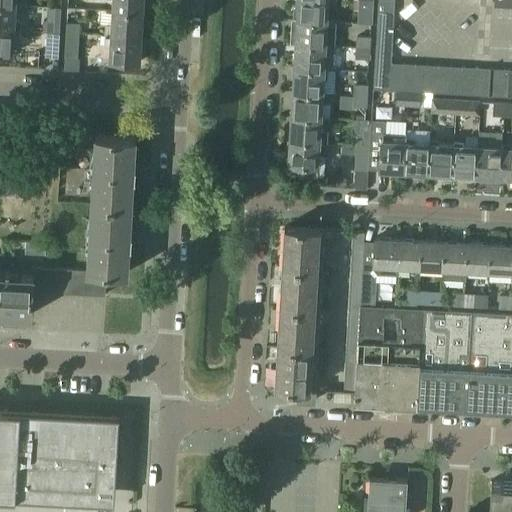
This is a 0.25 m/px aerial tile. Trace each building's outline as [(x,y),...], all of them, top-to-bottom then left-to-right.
[(113,0),(113,10),(143,11),(144,0),(113,0)] [(297,19),(327,21),(328,7),(336,8),(336,0),(297,0),(297,3),(294,7),(293,15),(297,19)] [(372,0),(371,0),(358,0),(358,23),(371,23),(372,0)] [(379,0),(378,13),(394,14),(395,0),(379,0)] [(0,4),(0,28),(20,30),(21,20),(15,20),(16,5),(0,4)] [(107,24),(106,34),(142,36),(143,11),(113,10),(112,24),(107,24)] [(378,13),(377,37),(393,38),(394,14),(378,13)] [(295,43),(331,45),(333,45),(335,21),(327,21),(297,19),(296,27),(292,31),(292,39),(295,43)] [(44,20),(43,31),(47,32),(60,32),(61,21),(44,20)] [(67,22),(66,32),(79,33),(80,22),(67,22)] [(20,30),(0,28),(0,53),(13,54),(14,39),(20,39),(20,30)] [(60,32),(47,32),(45,56),(58,57),(60,32)] [(79,33),(66,32),(64,57),(77,58),(79,33)] [(142,36),(106,34),(106,44),(111,44),(110,59),(140,61),(142,36)] [(357,36),(356,47),(370,48),(370,37),(357,36)] [(377,37),(376,61),(392,62),(393,38),(377,37)] [(295,43),(294,67),(324,69),(324,70),(329,70),(331,45),(295,43)] [(370,48),(356,47),(356,57),(369,58),(370,48)] [(374,88),(391,89),(392,62),(376,61),(374,88)] [(391,89),(407,90),(409,63),(392,62),(391,89)] [(407,90),(423,91),(425,64),(409,63),(407,90)] [(423,91),(439,92),(441,65),(425,64),(423,91)] [(439,92),(456,93),(457,66),(441,65),(439,92)] [(456,93),(472,94),(473,67),(457,66),(456,93)] [(294,67),(292,91),(322,93),(324,70),(324,69),(294,67)] [(472,94),(488,95),(490,68),(473,67),(472,94)] [(488,95),(504,96),(506,69),(490,68),(488,95)] [(354,84),(354,95),(367,96),(368,85),(354,84)] [(397,104),(408,104),(409,91),(398,90),(397,104)] [(292,91),(291,115),(321,117),(322,93),(292,91)] [(409,91),(408,104),(419,105),(420,92),(409,91)] [(367,96),(354,95),(353,106),(366,106),(367,96)] [(456,98),(446,98),(433,97),(433,99),(432,111),(445,111),(456,112),(456,98)] [(479,113),(480,100),(467,99),(456,98),(456,112),(466,112),(479,113)] [(493,114),(504,115),(504,102),(494,101),(493,114)] [(291,115),(289,139),(328,141),(329,117),(321,117),(291,115)] [(359,119),(357,143),(370,144),(372,120),(359,119)] [(369,155),(368,167),(380,168),(390,169),(393,172),(401,172),(404,170),(406,140),(407,128),(407,123),(377,121),(372,120),(370,144),(369,155)] [(478,145),(476,175),(500,176),(502,146),(503,132),(479,131),(478,145)] [(94,178),(92,202),(132,204),(134,177),(135,177),(136,164),(135,164),(136,137),(96,134),(95,158),(91,158),(91,162),(94,162),(94,175),(90,175),(90,178),(94,178)] [(289,139),(288,164),(300,164),(299,176),(318,178),(320,154),(327,154),(328,141),(289,139)] [(404,170),(428,172),(430,142),(406,140),(404,170)] [(428,172),(452,173),(454,143),(430,142),(428,172)] [(356,154),(369,155),(370,144),(357,143),(356,154)] [(476,175),(478,145),(454,143),(452,173),(462,174),(465,177),(473,177),(476,175)] [(500,176),(511,176),(511,146),(502,146),(500,176)] [(90,245),(88,268),(94,268),(107,269),(107,271),(128,272),(130,243),(132,243),(132,230),(131,230),(132,204),(92,202),(91,224),(87,224),(87,228),(90,228),(90,241),(86,241),(86,245),(90,245)] [(275,384),(275,386),(298,388),(297,398),(316,399),(316,388),(311,387),(312,387),(311,386),(311,376),(312,368),(313,349),(314,349),(314,348),(314,347),(313,347),(314,327),(315,320),(315,309),(316,309),(316,308),(316,307),(315,307),(316,296),(316,288),(317,269),(318,269),(318,268),(318,267),(319,247),(319,240),(320,230),(321,228),(284,226),(284,227),(283,247),(283,251),(282,265),(281,265),(281,266),(281,267),(282,267),(281,281),(281,286),(280,305),(279,305),(279,307),(280,308),(279,327),(278,331),(278,345),(277,345),(277,346),(277,347),(277,348),(277,361),(277,366),(275,384)] [(353,230),(352,243),(363,244),(363,240),(364,230),(353,230)] [(396,273),(397,265),(398,238),(375,237),(373,270),(375,270),(376,272),(396,273)] [(397,265),(420,267),(421,239),(398,238),(397,265)] [(420,267),(444,268),(445,240),(421,239),(420,267)] [(444,268),(443,278),(466,279),(467,269),(468,242),(445,240),(444,268)] [(467,269),(489,271),(491,243),(468,242),(467,269)] [(352,243),(351,257),(362,257),(363,244),(352,243)] [(489,271),(511,271),(511,244),(491,243),(489,271)] [(351,257),(351,270),(362,271),(362,257),(351,257)] [(33,265),(32,274),(33,274),(32,289),(33,290),(45,290),(46,265),(33,265)] [(58,266),(46,265),(45,290),(57,291),(58,266)] [(70,267),(58,266),(57,291),(69,292),(70,267)] [(82,268),(70,267),(69,292),(81,292),(82,268)] [(88,268),(82,268),(81,292),(93,293),(94,268),(88,268)] [(107,269),(94,268),(93,293),(105,294),(107,271),(107,269)] [(0,314),(3,314),(3,312),(32,314),(33,290),(32,289),(33,274),(32,274),(9,273),(9,269),(5,269),(5,272),(0,271),(0,314)] [(351,270),(350,283),(361,284),(361,273),(362,271),(351,270)] [(374,274),(361,273),(361,284),(360,297),(360,302),(373,303),(374,274)] [(350,283),(349,297),(360,297),(361,284),(350,283)] [(406,288),(405,301),(418,302),(419,289),(406,288)] [(419,289),(418,302),(429,302),(429,289),(419,289)] [(453,304),(464,305),(465,292),(454,291),(453,304)] [(465,292),(464,305),(476,305),(476,292),(465,292)] [(499,307),(510,307),(511,298),(511,294),(500,294),(499,307)] [(349,297),(348,310),(359,311),(360,303),(360,302),(360,297),(349,297)] [(356,364),(356,377),(355,391),(355,402),(418,405),(423,307),(360,303),(359,311),(359,324),(358,337),(357,351),(356,364)] [(423,307),(418,405),(468,408),(474,310),(423,307)] [(348,310),(348,323),(359,324),(359,311),(348,310)] [(511,312),(474,310),(468,408),(488,409),(511,410),(511,312)] [(348,323),(347,337),(358,337),(359,324),(348,323)] [(347,337),(346,350),(357,351),(358,337),(347,337)] [(346,350),(345,363),(356,364),(357,351),(346,350)] [(345,363),(345,377),(356,377),(356,364),(345,363)] [(345,377),(344,390),(355,391),(356,377),(345,377)] [(33,410),(20,409),(13,409),(0,407),(0,495),(15,496),(96,500),(115,501),(116,491),(116,483),(117,457),(120,414),(119,414),(33,410)] [(368,511),(405,511),(408,478),(370,476),(370,477),(371,477),(368,511)] [(489,511),(511,511),(511,480),(492,479),(489,511)]
